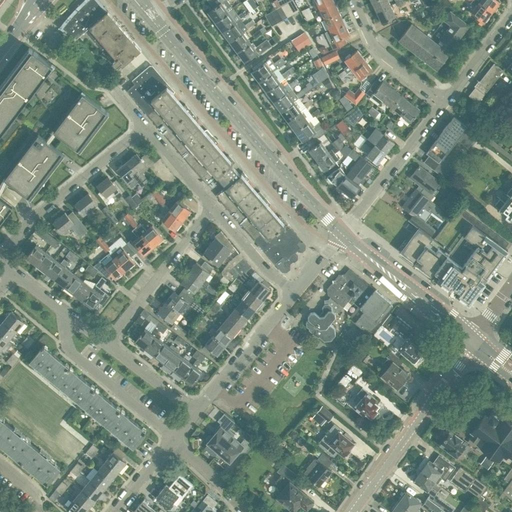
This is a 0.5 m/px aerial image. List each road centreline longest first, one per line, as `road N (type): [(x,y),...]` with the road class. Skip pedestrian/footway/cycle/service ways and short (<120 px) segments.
road 1 (tertiary): [(341,234),(153,16)]
road 2 (residential): [(351,511),(471,340)]
road 3 (residential): [(0,260),(34,219),(143,125)]
road 4 (residential): [(175,440),(68,350),(63,313)]
road 5 (residential): [(106,341),(215,210)]
road 6 (tertiary): [(471,340),(341,234)]
road 7 (residential): [(341,234),(443,105)]
road 8 (unclassified): [(198,412),(295,293)]
road 9 (residential): [(443,105),(383,58),(355,0)]
